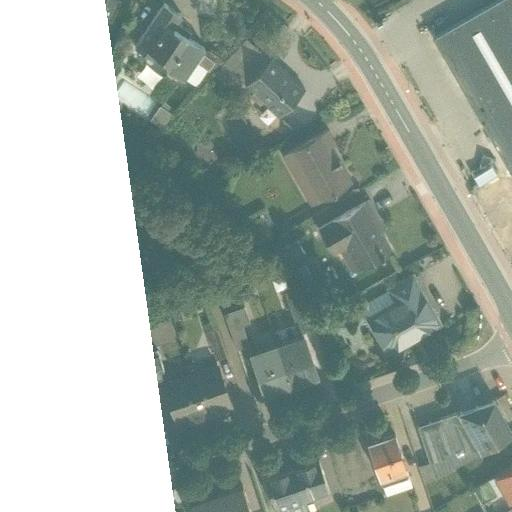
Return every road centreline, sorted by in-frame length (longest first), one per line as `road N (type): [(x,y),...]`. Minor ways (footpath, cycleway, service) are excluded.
road 1 (residential): [(511,346),(140,477)]
road 2 (secondary): [(319,0),(367,58),(511,311)]
